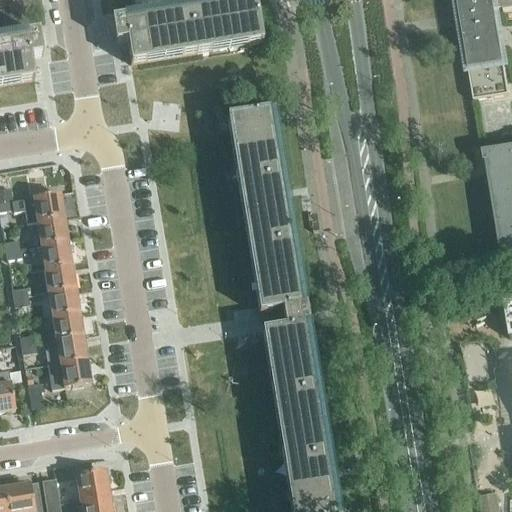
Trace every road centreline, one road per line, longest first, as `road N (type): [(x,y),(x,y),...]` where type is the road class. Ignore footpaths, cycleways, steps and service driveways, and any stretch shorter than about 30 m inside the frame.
road 1 (secondary): [(420,511),(362,166)]
road 2 (residential): [(155,430),(116,186),(92,134)]
road 3 (secondary): [(316,0),(362,166)]
road 4 (secondary): [(362,166),(351,0)]
road 5 (residential): [(0,457),(155,430)]
road 6 (residential): [(92,134),(71,0)]
